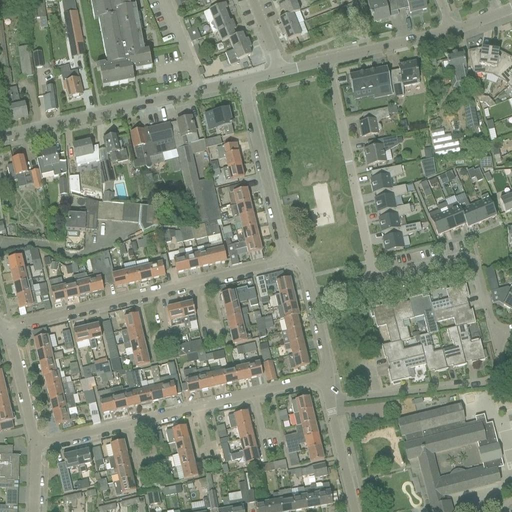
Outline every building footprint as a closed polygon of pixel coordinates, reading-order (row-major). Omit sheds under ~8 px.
[(13,0),(0,0),(0,13),(15,11),(13,0)] [(94,0),(97,9),(92,10),(94,21),(99,20),(101,33),(106,32),(108,43),(103,44),(106,60),(111,59),(112,65),(106,66),(106,64),(96,66),(98,72),(100,71),(103,84),(108,83),(109,87),(129,84),(128,79),(134,78),(132,68),(141,66),(142,71),(152,69),(149,51),(144,52),(143,42),(138,43),(136,32),(141,32),(137,11),(132,12),(131,7),(127,8),(125,0),(94,0)] [(201,0),(205,8),(212,5),(225,0),(201,0)] [(366,0),(367,1),(371,18),(372,17),(374,23),(381,21),(381,23),(388,21),(387,19),(389,19),(387,14),(397,11),(394,0),(375,0),(373,0),(366,0)] [(394,0),(397,11),(408,9),(410,14),(411,14),(411,16),(417,15),(417,13),(426,11),(424,3),(427,2),(426,0),(394,0)] [(45,19),(43,2),(43,1),(26,3),(28,21),(45,19)] [(295,1),(279,8),(281,12),(283,11),(286,17),(292,15),(292,16),(299,13),(299,12),(295,1)] [(360,13),(357,7),(358,7),(356,3),(352,5),(345,7),(347,11),(353,9),(356,15),(360,13)] [(227,17),(224,10),(227,9),(225,5),(209,11),(213,22),(227,17)] [(76,12),(63,15),(69,47),(82,44),(76,12)] [(281,27),(278,28),(280,32),(296,26),(292,16),(292,15),(286,17),(280,20),(278,20),(281,27)] [(233,26),(232,22),(229,23),(227,17),(213,22),(217,33),(233,26)] [(235,37),(233,32),(235,31),(233,26),(217,33),(222,44),(229,41),(228,40),(235,37)] [(301,36),(296,26),(280,32),(282,36),(285,35),(287,42),(301,36)] [(187,33),(192,43),(201,39),(197,29),(191,31),(187,33)] [(249,44),(248,40),(245,41),(242,34),(235,37),(228,40),(229,41),(233,51),(249,44)] [(251,49),(249,44),(233,51),(226,54),(231,67),(239,63),(238,62),(251,56),(248,50),(251,49)] [(17,49),(22,78),(34,77),(30,47),(17,49)] [(486,75),(489,54),(489,52),(481,51),(481,49),(468,52),(473,76),(480,75),(486,75)] [(498,80),(510,58),(498,51),(497,53),(489,52),(489,54),(486,75),(491,76),(498,80)] [(32,54),(34,70),(43,68),(41,52),(32,54)] [(453,88),(468,85),(461,53),(456,55),(456,54),(452,54),(452,55),(446,57),(447,61),(441,62),(443,74),(450,73),(453,88)] [(511,83),(511,59),(510,58),(498,80),(505,83),(508,87),(511,83)] [(399,71),(389,73),(394,100),(403,98),(403,88),(420,85),(415,63),(413,64),(413,62),(406,64),(406,65),(398,67),(399,71)] [(68,67),(59,69),(60,77),(62,77),(64,83),(63,83),(65,91),(67,90),(69,99),(76,97),(77,99),(80,98),(81,96),(82,96),(77,72),(70,74),(68,67)] [(372,90),(374,99),(392,96),(387,69),(349,77),(352,94),(372,90)] [(8,70),(0,71),(0,82),(1,88),(12,86),(10,70),(8,70)] [(44,99),(44,100),(46,114),(53,112),(57,111),(56,110),(55,98),(53,84),(46,85),(48,98),(44,99)] [(10,93),(2,94),(3,107),(7,107),(11,122),(28,118),(25,104),(24,102),(20,103),(16,88),(9,89),(10,93)] [(478,129),(473,102),(462,105),(467,131),(469,131),(471,136),(477,135),(476,129),(478,129)] [(360,130),(359,130),(360,137),(362,137),(362,138),(378,135),(377,134),(376,125),(378,125),(381,120),(389,118),(387,109),(362,114),(364,123),(359,124),(360,130)] [(227,110),(204,115),(208,131),(222,128),(225,137),(227,137),(233,135),(231,126),(227,110)] [(198,142),(196,134),(194,134),(190,118),(177,121),(177,122),(180,138),(181,138),(183,146),(189,144),(198,142)] [(198,183),(191,155),(190,148),(184,149),(183,146),(181,138),(180,138),(177,122),(170,124),(176,151),(176,150),(194,228),(204,225),(207,224),(198,183)] [(142,130),(130,133),(134,146),(137,160),(132,161),(134,168),(145,166),(146,167),(146,168),(147,168),(148,168),(149,168),(150,168),(150,167),(151,167),(151,166),(151,165),(149,157),(162,154),(163,162),(172,160),(170,152),(176,151),(170,124),(143,130),(144,131),(142,131),(142,130)] [(117,136),(104,139),(106,149),(107,155),(110,154),(112,163),(117,162),(127,160),(125,150),(122,151),(120,143),(118,144),(117,136)] [(219,137),(204,141),(203,141),(205,149),(207,149),(221,145),(219,137)] [(368,167),(385,163),(383,155),(398,146),(396,137),(367,143),(368,149),(364,150),(365,152),(363,153),(364,158),(366,158),(368,167)] [(499,155),(498,151),(501,150),(499,140),(496,142),(490,144),(492,156),(493,161),(499,158),(499,155)] [(205,149),(203,141),(189,144),(190,148),(191,155),(206,152),(205,149)] [(89,142),(73,146),(77,167),(99,162),(98,147),(91,148),(89,142)] [(224,159),(226,169),(241,165),(236,145),(216,149),(219,161),(224,159)] [(41,154),(42,158),(37,159),(41,176),(54,174),(54,175),(61,173),(56,150),(41,154)] [(27,174),(26,169),(23,158),(22,158),(21,157),(18,158),(17,159),(12,161),(13,165),(7,167),(11,183),(17,181),(19,188),(25,187),(22,175),(27,174)] [(111,170),(109,171),(108,162),(101,163),(100,163),(101,170),(104,184),(114,182),(111,170)] [(210,163),(211,171),(218,169),(217,162),(210,163)] [(244,178),(241,165),(226,169),(222,170),(225,183),(244,178)] [(372,180),(370,180),(373,194),(375,193),(391,190),(390,189),(389,180),(402,175),(400,167),(370,173),(372,180)] [(30,172),(35,191),(43,189),(38,170),(30,172)] [(218,170),(211,171),(212,178),(220,177),(218,170)] [(473,170),(466,173),(470,181),(475,179),(476,178),(474,172),(473,170)] [(450,173),(422,184),(424,191),(452,180),(450,173)] [(78,177),(69,178),(70,192),(79,194),(78,177)] [(221,221),(211,180),(198,183),(207,224),(216,222),(221,221)] [(240,186),(228,189),(229,194),(233,193),(235,206),(249,202),(246,190),(241,191),(240,186)] [(376,199),(374,200),(377,213),(379,213),(395,209),(393,200),(406,195),(404,186),(390,189),(391,190),(375,193),(376,199)] [(511,211),(511,194),(511,193),(503,197),(504,199),(499,201),(505,214),(511,211)] [(103,204),(113,204),(114,194),(104,194),(103,204)] [(486,222),(496,218),(487,196),(480,199),(481,202),(479,203),(486,222)] [(122,223),(123,205),(113,204),(103,204),(99,204),(86,199),(85,212),(92,212),(92,210),(97,211),(96,221),(122,223)] [(466,201),(457,204),(460,211),(466,226),(465,226),(467,230),(477,226),(469,207),(466,201)] [(235,206),(229,207),(232,220),(234,219),(252,215),(249,202),(235,206)] [(477,226),(486,222),(479,203),(469,207),(477,226)] [(457,204),(447,208),(456,230),(465,226),(466,226),(460,211),(457,204)] [(156,226),(158,207),(141,206),(140,226),(144,233),(156,226)] [(380,219),(378,219),(381,233),(383,233),(383,232),(399,229),(399,228),(397,219),(410,214),(409,206),(395,209),(379,213),(380,219)] [(447,208),(448,211),(440,215),(438,211),(447,233),(456,230),(447,208)] [(438,211),(428,216),(437,237),(447,233),(438,211)] [(85,233),(86,214),(70,213),(69,222),(67,221),(66,227),(65,232),(85,233)] [(255,227),(252,215),(234,219),(235,225),(240,224),(241,230),(255,227)] [(216,222),(207,224),(204,225),(205,230),(204,230),(205,233),(206,233),(207,237),(207,238),(220,235),(216,222)] [(384,239),(382,239),(385,253),(403,249),(401,239),(421,231),(419,224),(399,228),(399,229),(383,232),(383,233),(384,239)] [(205,230),(204,225),(194,228),(191,228),(194,240),(195,241),(207,238),(207,237),(206,233),(205,233),(204,230),(205,230)] [(258,239),(255,227),(236,232),(235,234),(237,242),(239,244),(258,239)] [(194,240),(191,228),(178,228),(179,232),(180,235),(180,239),(182,239),(183,243),(187,241),(194,240)] [(165,244),(171,243),(168,231),(162,232),(165,244)] [(179,232),(174,232),(177,244),(183,243),(182,239),(180,239),(180,235),(179,232)] [(261,252),(258,239),(239,244),(227,247),(231,267),(238,265),(235,251),(246,249),(247,255),(248,255),(260,252),(261,252)] [(226,263),(221,244),(209,247),(213,266),(226,263)] [(213,266),(209,247),(208,246),(203,247),(204,253),(198,254),(201,269),(213,266)] [(189,272),(184,253),(184,250),(178,251),(179,259),(173,260),(176,274),(189,272)] [(201,269),(198,254),(198,255),(196,250),(191,251),(192,256),(186,258),(189,272),(201,269)] [(108,252),(101,255),(108,285),(114,283),(115,289),(127,286),(124,272),(113,275),(108,252)] [(260,252),(248,255),(250,262),(262,260),(260,252)] [(93,276),(86,277),(91,295),(92,294),(92,295),(93,296),(96,295),(97,294),(97,293),(103,292),(102,286),(108,285),(101,255),(89,260),(93,276)] [(24,269),(21,256),(7,260),(7,261),(6,262),(7,266),(9,267),(10,272),(24,269)] [(161,263),(149,266),(152,280),(165,277),(163,272),(169,270),(166,256),(160,257),(161,263)] [(33,267),(34,272),(42,271),(40,264),(37,265),(37,267),(33,267)] [(152,280),(149,266),(136,269),(140,283),(152,280)] [(490,292),(498,290),(492,267),(484,269),(490,292)] [(24,269),(10,272),(13,284),(31,280),(29,268),(24,269)] [(140,283),(136,269),(124,272),(127,286),(140,283)] [(268,276),(270,284),(276,283),(279,295),(293,292),(290,279),(284,280),(282,273),(268,276)] [(91,295),(86,277),(86,275),(74,278),(75,284),(78,298),(79,297),(79,298),(81,299),(84,298),(85,297),(85,296),(91,295)] [(267,297),(265,287),(263,277),(255,279),(258,289),(259,294),(260,300),(264,299),(264,298),(267,297)] [(66,300),(63,286),(62,287),(61,279),(49,282),(54,303),(66,300)] [(34,292),(31,280),(13,284),(16,297),(34,292)] [(230,292),(254,287),(252,280),(229,285),(230,292)] [(78,298),(75,284),(63,286),(66,300),(78,298)] [(448,300),(430,304),(430,305),(432,314),(468,305),(465,296),(468,296),(465,286),(464,286),(463,284),(456,286),(457,288),(446,291),(448,300)] [(511,311),(511,284),(509,289),(507,288),(498,290),(499,297),(500,297),(501,302),(504,304),(503,306),(511,311)] [(247,296),(249,302),(253,301),(253,302),(257,301),(254,289),(246,291),(247,296)] [(37,305),(34,292),(16,297),(19,309),(37,305)] [(249,302),(247,296),(241,297),(236,298),(235,292),(221,296),(224,308),(238,305),(249,302)] [(296,304),(293,292),(279,295),(275,296),(278,308),(296,304)] [(418,297),(409,300),(409,302),(414,319),(423,317),(427,335),(436,333),(434,324),(435,324),(432,314),(430,305),(430,304),(429,298),(422,299),(419,300),(418,297)] [(196,322),(192,302),(179,305),(184,325),(185,329),(190,328),(189,324),(196,322)] [(400,302),(390,304),(391,307),(399,342),(400,342),(406,341),(409,340),(407,328),(404,328),(402,322),(414,319),(409,302),(404,304),(400,305),(400,302)] [(296,304),(278,308),(281,320),(283,320),(297,317),(298,316),(296,304)] [(184,325),(179,305),(167,308),(171,328),(184,325)] [(246,309),(239,311),(238,305),(224,308),(227,320),(241,317),(246,316),(248,315),(246,309)] [(470,314),(468,305),(432,314),(435,324),(452,320),(454,329),(456,328),(465,326),(466,326),(475,324),(472,314),(470,314)] [(372,311),(369,311),(371,318),(373,318),(376,327),(376,328),(386,326),(390,344),(399,342),(391,307),(385,308),(382,309),(381,307),(371,309),(372,311)] [(124,318),(127,331),(141,328),(138,315),(124,318)] [(249,328),(246,316),(241,317),(227,320),(230,333),(244,329),(249,328)] [(300,329),(297,317),(283,320),(286,332),(285,333),(300,329)] [(102,324),(105,337),(109,336),(108,335),(112,334),(109,322),(102,324)] [(98,325),(85,328),(89,342),(88,342),(90,351),(96,349),(94,341),(102,339),(98,325)] [(257,326),(256,327),(259,339),(265,337),(266,336),(264,330),(266,330),(265,325),(261,326),(260,325),(257,326)] [(465,326),(456,328),(465,363),(471,362),(474,361),(475,364),(484,361),(483,357),(486,357),(484,350),(482,351),(479,342),(470,344),(466,326),(465,326)] [(89,342),(85,328),(73,331),(77,345),(88,342),(89,342)] [(144,340),(141,328),(127,331),(120,332),(123,345),(144,340)] [(452,348),(442,351),(446,368),(452,367),(455,366),(456,368),(466,366),(465,363),(456,328),(454,329),(446,331),(448,342),(451,342),(452,348)] [(245,336),(244,329),(230,333),(233,345),(251,341),(249,335),(245,336)] [(300,329),(286,332),(289,345),(303,341),(300,329)] [(62,333),(65,347),(68,346),(68,345),(72,344),(69,332),(62,333)] [(427,335),(418,337),(421,347),(423,356),(426,366),(425,366),(427,373),(433,371),(437,370),(437,373),(447,370),(446,368),(442,351),(432,353),(427,335)] [(34,340),(36,353),(51,349),(48,337),(34,340)] [(146,352),(144,340),(123,345),(125,351),(131,349),(133,356),(146,352)] [(201,341),(191,343),(188,344),(189,344),(188,344),(189,348),(190,348),(191,351),(190,351),(191,355),(202,353),(202,352),(203,352),(201,341)] [(305,354),(303,341),(289,345),(284,346),(285,351),(290,350),(292,357),(305,354)] [(390,344),(381,346),(383,356),(386,356),(387,359),(388,365),(423,356),(421,347),(408,350),(403,351),(400,342),(399,342),(390,344)] [(189,344),(188,344),(176,347),(178,358),(186,356),(187,356),(191,355),(190,351),(191,351),(190,348),(189,348),(188,344),(189,344)] [(52,355),(51,349),(36,353),(39,365),(53,362),(57,361),(63,360),(62,353),(52,355)] [(264,351),(261,352),(263,362),(270,360),(268,349),(264,350),(264,351)] [(149,365),(146,352),(133,356),(135,368),(149,365)] [(203,360),(202,353),(191,355),(192,359),(194,359),(194,362),(203,360)] [(308,366),(305,354),(292,357),(287,358),(290,370),(295,369),(308,366)] [(390,374),(388,374),(390,384),(392,384),(393,386),(399,385),(399,382),(410,379),(407,370),(425,366),(426,366),(423,356),(388,365),(390,371),(390,374)] [(114,373),(121,372),(118,359),(114,359),(114,361),(111,362),(114,373)] [(60,373),(57,361),(53,362),(39,365),(42,378),(44,377),(56,374),(58,374),(60,373)] [(271,362),(264,364),(268,382),(276,380),(271,362)] [(111,374),(108,363),(94,366),(95,370),(96,370),(97,373),(96,373),(97,377),(101,377),(105,375),(111,374)] [(250,380),(263,377),(259,363),(246,366),(250,380)] [(170,377),(159,380),(160,386),(164,401),(176,398),(176,396),(181,394),(174,364),(168,365),(170,377)] [(246,366),(234,369),(238,383),(250,380),(246,366)] [(154,388),(148,389),(152,403),(164,401),(160,386),(159,380),(158,375),(159,375),(157,368),(150,369),(153,381),(154,388)] [(213,389),(210,375),(208,369),(196,372),(197,378),(201,392),(213,389)] [(238,383),(234,369),(222,372),(225,386),(238,383)] [(201,392),(197,378),(195,370),(189,371),(191,379),(185,381),(188,395),(201,392)] [(133,381),(139,406),(140,406),(140,407),(141,408),(145,407),(146,406),(145,405),(152,403),(148,389),(142,391),(138,372),(131,374),(131,377),(133,377),(134,381),(133,381)] [(225,386),(222,372),(210,375),(213,389),(225,386)] [(65,379),(60,380),(58,374),(56,374),(44,377),(47,389),(67,385),(65,379)] [(130,394),(124,395),(127,409),(139,406),(133,381),(134,381),(133,377),(131,377),(131,374),(126,375),(128,382),(129,389),(130,394)] [(6,390),(4,384),(0,385),(0,398),(7,397),(7,396),(9,395),(8,390),(6,390)] [(69,397),(66,385),(47,389),(50,401),(69,397)] [(123,395),(122,391),(122,388),(110,391),(115,412),(127,409),(124,395),(123,395)] [(94,397),(92,390),(88,391),(89,393),(85,394),(86,399),(94,397)] [(115,412),(110,391),(97,394),(102,415),(115,412)] [(0,411),(10,409),(7,397),(0,398),(0,411)] [(69,397),(50,401),(53,414),(67,410),(73,409),(73,405),(74,403),(73,399),(71,398),(71,397),(69,397)] [(291,403),(294,415),(312,411),(309,398),(291,403)] [(95,404),(89,405),(93,426),(100,424),(95,404)] [(404,437),(406,445),(403,445),(407,461),(418,458),(431,511),(451,511),(449,502),(445,503),(443,497),(499,483),(496,470),(503,468),(492,424),(486,425),(484,416),(475,418),(476,423),(465,425),(460,406),(398,422),(402,437),(404,437)] [(0,433),(10,431),(13,430),(11,422),(13,421),(13,420),(15,419),(14,415),(11,414),(10,409),(0,411),(0,433)] [(67,410),(53,414),(56,426),(61,425),(70,423),(76,421),(75,415),(68,417),(67,410)] [(315,423),(312,411),(294,415),(297,427),(315,423)] [(227,418),(230,430),(237,428),(250,425),(247,413),(227,418)] [(318,435),(315,423),(297,427),(298,433),(284,437),(284,438),(285,443),(289,442),(292,441),(318,435)] [(253,437),(250,425),(237,428),(240,441),(253,437)] [(179,429),(166,432),(169,445),(175,443),(188,440),(185,428),(184,428),(179,429)] [(153,435),(156,448),(159,447),(159,446),(163,445),(160,434),(153,435)] [(321,447),(318,435),(292,441),(289,442),(285,443),(288,456),(300,453),(298,445),(305,443),(307,451),(321,447)] [(256,450),(253,437),(240,441),(243,453),(256,450)] [(15,448),(22,447),(21,438),(13,439),(15,448)] [(191,452),(188,440),(175,443),(178,455),(191,452)] [(124,442),(110,446),(113,458),(127,455),(124,442)] [(229,455),(227,444),(221,445),(224,458),(227,457),(227,456),(229,455)] [(159,447),(156,448),(158,458),(165,456),(168,455),(165,445),(163,445),(159,446),(159,447)] [(0,511),(16,511),(17,511),(10,511),(11,494),(11,482),(18,482),(18,476),(19,457),(7,456),(7,448),(0,447),(0,511)] [(324,460),(321,447),(307,451),(310,463),(324,460)] [(92,450),(95,463),(98,462),(98,460),(102,460),(99,448),(92,450)] [(243,453),(231,456),(232,461),(232,462),(242,459),(244,466),(246,465),(246,466),(259,462),(256,450),(243,453)] [(88,451),(75,454),(79,468),(80,474),(85,473),(84,467),(91,465),(88,451)] [(194,464),(191,452),(178,455),(181,468),(194,464)] [(65,463),(57,465),(63,494),(72,492),(67,470),(79,468),(75,454),(63,456),(65,463)] [(130,467),(127,455),(113,458),(107,459),(110,471),(130,467)] [(285,462),(273,464),(273,467),(275,467),(276,471),(287,469),(285,462)] [(197,477),(194,464),(181,468),(184,480),(197,477)] [(325,464),(312,467),(314,475),(315,480),(328,477),(325,464)] [(110,471),(106,472),(107,478),(117,476),(118,482),(119,482),(133,479),(130,467),(110,471)] [(166,472),(162,473),(165,485),(172,483),(168,470),(165,471),(166,472)] [(136,492),(133,479),(119,482),(122,495),(136,492)] [(243,511),(242,505),(249,504),(246,492),(244,483),(239,484),(242,501),(229,503),(230,511),(243,511)] [(328,485),(322,486),(320,484),(316,485),(316,486),(321,508),(332,506),(328,485)] [(311,495),(305,496),(307,511),(321,508),(316,486),(309,487),(311,495)] [(174,488),(174,487),(162,489),(163,498),(176,496),(176,495),(177,495),(176,491),(175,491),(174,488)] [(305,496),(304,490),(303,490),(303,489),(297,490),(298,498),(293,499),(295,511),(299,511),(307,511),(305,496)] [(290,490),(279,492),(279,494),(282,511),(295,511),(293,499),(292,499),(290,490)] [(157,492),(155,493),(146,494),(148,507),(160,505),(157,492)] [(213,492),(208,493),(209,498),(211,511),(217,510),(215,498),(214,492),(213,492)] [(273,502),(268,503),(269,511),(282,511),(279,494),(272,495),(273,502)] [(205,511),(211,511),(209,498),(202,500),(204,509),(191,511),(205,511)] [(230,511),(229,503),(228,498),(221,500),(223,511),(217,511),(230,511)] [(269,511),(268,503),(255,505),(256,511),(269,511)]
